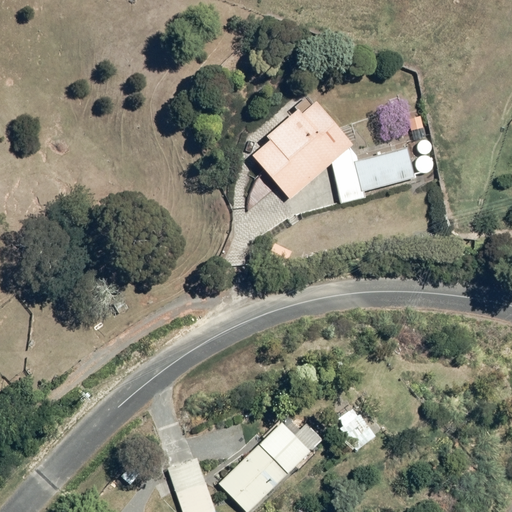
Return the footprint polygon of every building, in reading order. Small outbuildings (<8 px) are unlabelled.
[(414,178),(405,146),(363,157),(350,140),(315,101),(300,114),(296,109),(263,139),(267,144),(250,159),(287,201),(331,161),(340,205),(367,199),(365,191),(414,178)] [(420,108),(404,112),(409,135),(425,131),(420,108)] [(354,449),(374,436),(354,406),(335,419),(354,449)] [(294,435),(279,419),(216,483),(246,511),(320,438),(306,424),(294,435)] [(215,511),(198,458),(168,467),(182,511),(215,511)]
